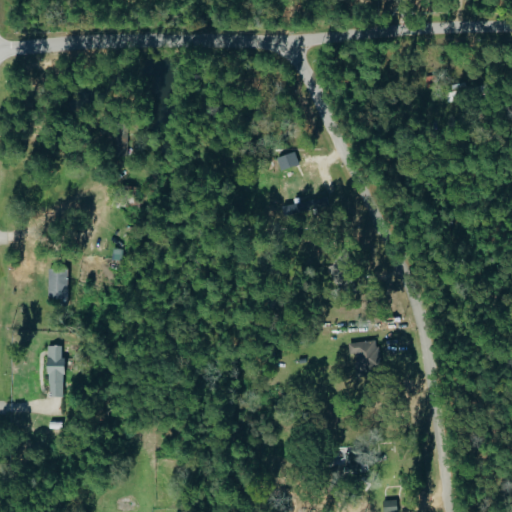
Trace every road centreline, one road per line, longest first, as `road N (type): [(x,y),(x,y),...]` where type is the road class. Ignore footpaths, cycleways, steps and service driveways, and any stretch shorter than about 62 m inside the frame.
road 1 (residential): [(511,28),(295,44),(135,41),(0,54)]
road 2 (residential): [(295,44),(411,294),(446,511)]
